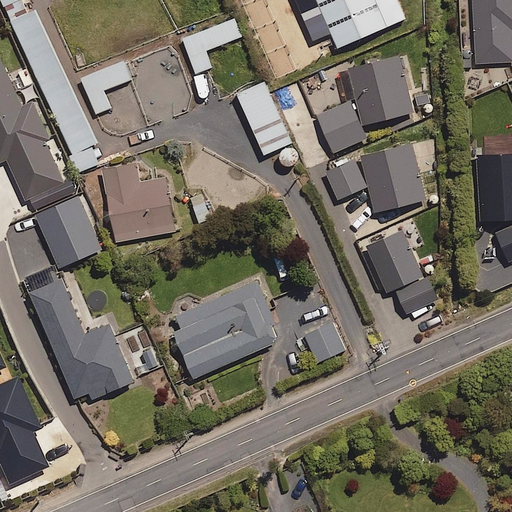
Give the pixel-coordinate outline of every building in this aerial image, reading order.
[(98,140),(35,6),(30,9),(25,0),(1,0),(10,18),(73,153),(70,155),(78,173),(100,163),(91,144),(98,140)] [(406,17),(399,0),(317,0),(338,47),(406,17)] [(511,0),(473,0),(478,63),(511,60),(511,0)] [(242,36),(235,18),(183,38),(196,72),(212,66),(205,50),(242,36)] [(399,52),(347,67),(364,126),(416,111),(399,52)] [(131,78),(122,56),(80,74),(96,113),(111,107),(104,90),(131,78)] [(22,105),(0,57),(0,162),(8,159),(26,199),(64,181),(46,140),(50,139),(32,100),(22,105)] [(265,78),(236,91),(265,154),(294,140),(265,78)] [(367,136),(350,99),(316,114),(332,152),(367,136)] [(427,198),(411,141),(329,163),(337,196),(370,187),(376,211),(427,198)] [(511,217),(511,152),(477,154),(481,219),(511,217)] [(137,161),(102,168),(116,241),(176,229),(165,174),(141,179),(137,161)] [(102,248),(79,194),(37,212),(60,266),(102,248)] [(511,260),(511,224),(494,232),(507,262),(511,260)] [(407,315),(440,300),(425,267),(421,269),(402,228),(366,245),(387,291),(394,287),(407,315)] [(258,278),(177,314),(182,327),(173,331),(194,378),(275,342),(273,338),(278,336),(273,324),(277,322),(258,278)] [(71,294),(36,308),(74,398),(91,391),(93,397),(135,379),(110,321),(87,331),(71,294)] [(344,349),(332,322),(303,334),(315,362),(344,349)] [(0,448),(55,424),(43,396),(21,405),(0,356),(0,355),(12,350),(0,323),(0,411),(1,414),(0,414),(0,448)] [(152,348),(134,354),(140,373),(158,367),(152,348)]
